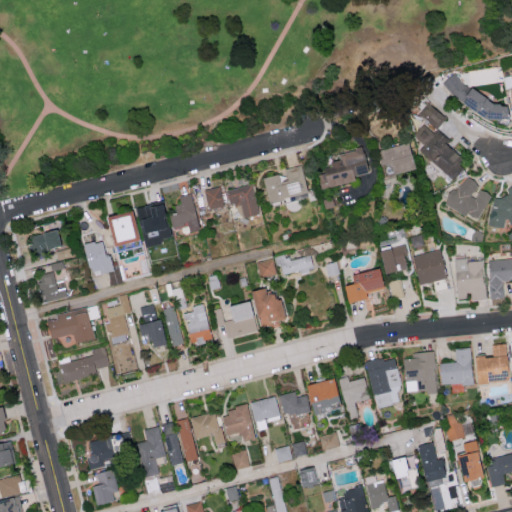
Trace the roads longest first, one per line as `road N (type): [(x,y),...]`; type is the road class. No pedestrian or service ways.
road 1 (residential): [(41,420),(305,353),(511,323)]
road 2 (residential): [(0,214),(311,128)]
road 3 (tertiary): [(64,511),(0,264)]
